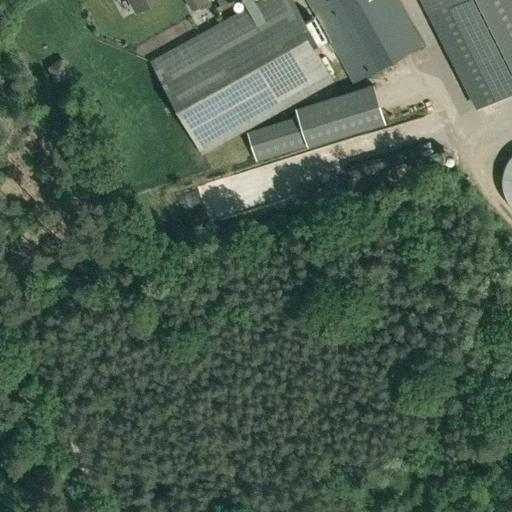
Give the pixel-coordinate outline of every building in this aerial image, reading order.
[(131,0),(137,9),(153,0),(131,0)] [(333,79),(288,0),(259,0),(152,61),(203,152),(333,79)] [(206,1),(205,0),(186,0),(191,9),(206,1)] [(309,0),(354,81),(423,43),(398,0),(309,0)] [(511,0),(425,0),(468,83),(511,60),(511,0)] [(374,83),(297,110),(309,144),(386,117),(374,83)] [(368,152),(371,164),(395,158),(393,146),(368,152)] [(505,170),(503,181),(504,192),(509,202),(511,205),(511,156),(509,160),(505,170)] [(300,195),(300,185),(258,186),(259,207),(291,206),(291,195),(300,195)]
